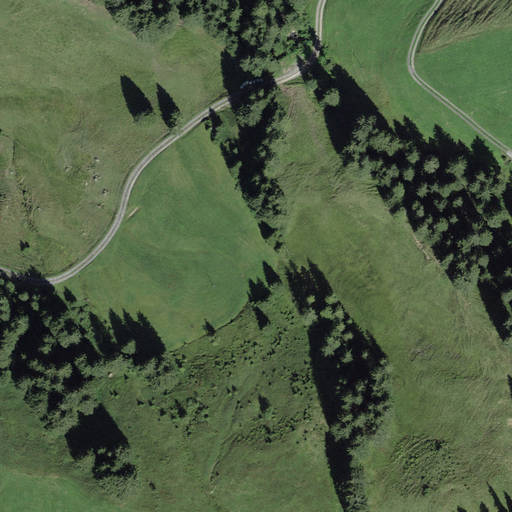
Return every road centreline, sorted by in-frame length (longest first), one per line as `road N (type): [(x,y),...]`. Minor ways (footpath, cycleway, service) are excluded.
road 1 (track): [(0,274),(55,282),(105,248),(142,165),(231,94),(320,54),(327,0)]
road 2 (track): [(446,0),(412,57),(417,78),(511,155)]
